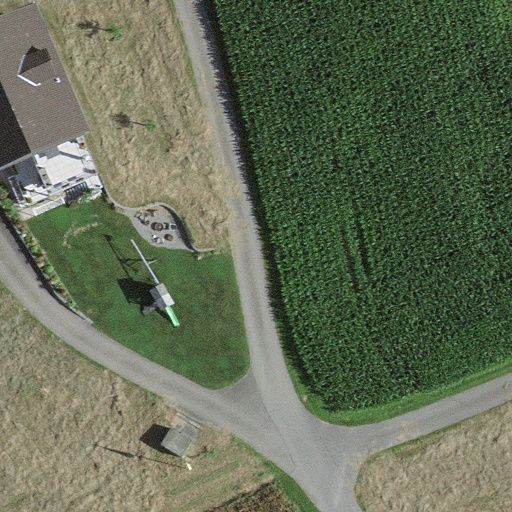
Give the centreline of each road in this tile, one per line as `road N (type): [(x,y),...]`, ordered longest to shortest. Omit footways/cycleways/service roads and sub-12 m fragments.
road 1 (track): [(511,392),(451,418),(285,460),(186,0)]
road 2 (residential): [(0,263),(74,351),(285,460),(332,511)]
